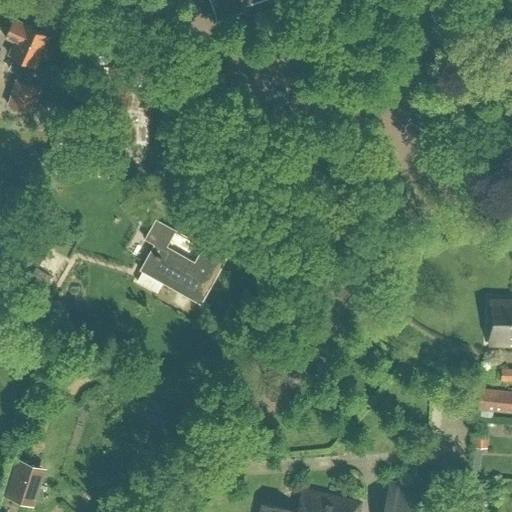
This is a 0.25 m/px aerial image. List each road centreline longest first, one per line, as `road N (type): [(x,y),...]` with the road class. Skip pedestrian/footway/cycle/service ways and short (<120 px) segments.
road 1 (unclassified): [(170,511),(311,346),(405,137)]
road 2 (unclassified): [(405,137),(121,0)]
road 3 (unclassified): [(511,208),(405,137)]
